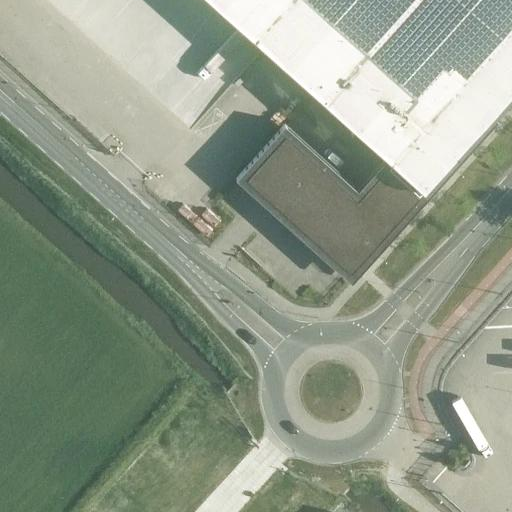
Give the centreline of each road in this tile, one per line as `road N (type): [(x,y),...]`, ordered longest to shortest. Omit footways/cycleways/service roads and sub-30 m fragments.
road 1 (tertiary): [(200,274),(0,93)]
road 2 (unknown): [(15,0),(149,136),(154,150),(119,200)]
road 3 (tertiary): [(280,369),(276,405),(283,422),(328,450),(376,428),(388,397),(381,365)]
road 4 (tertiary): [(304,343),(245,293),(200,274)]
road 5 (tertiary): [(200,274),(212,303),(280,369)]
road 6 (tertiary): [(448,263),(405,286),(357,343)]
road 7 (tertiary): [(381,365),(428,308),(448,263)]
